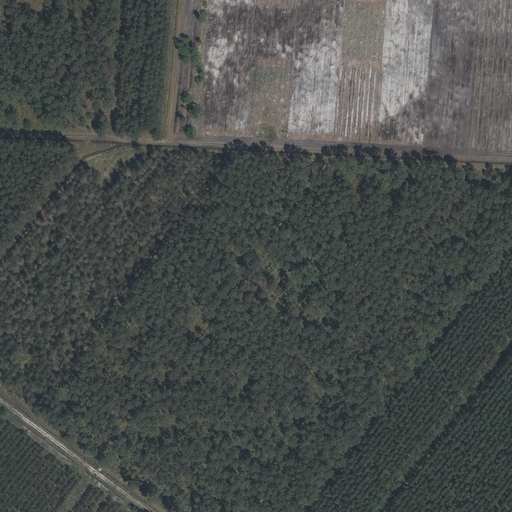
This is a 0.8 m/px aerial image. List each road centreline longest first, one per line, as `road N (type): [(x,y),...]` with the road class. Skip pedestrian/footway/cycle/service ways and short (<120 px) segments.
road 1 (track): [(511,158),(0,126)]
road 2 (track): [(162,511),(0,393)]
road 3 (track): [(389,511),(511,358)]
